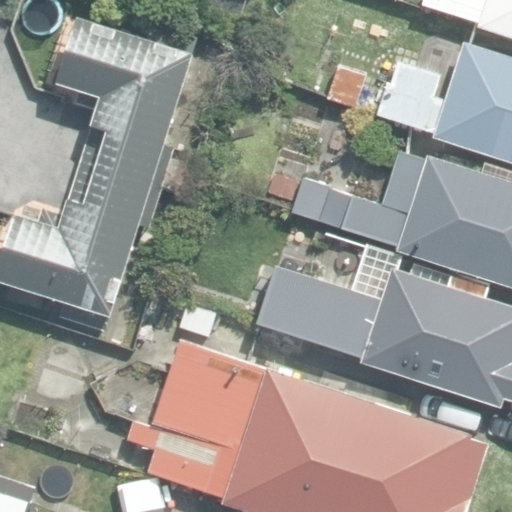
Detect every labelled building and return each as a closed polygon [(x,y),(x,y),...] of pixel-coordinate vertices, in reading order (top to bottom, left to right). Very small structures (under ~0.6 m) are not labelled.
[(218,16),(222,0),(178,0),(177,5),(218,16)] [(481,27),(511,37),(511,0),(423,0),(424,0),(484,20),(481,27)] [(0,271),(0,281),(112,316),(195,53),(79,15),(59,82),(103,96),(67,213),(43,205),(39,219),(18,213),(0,271)] [(435,136),(511,161),(511,53),(468,39),(448,99),(435,94),(442,73),(401,59),(394,82),(390,80),(379,113),(437,132),(435,136)] [(329,96),(358,106),(370,71),(341,62),(329,96)] [(400,249),(511,284),(511,165),(490,159),(487,170),(431,153),(430,156),(402,148),(385,203),(305,178),(294,211),(401,245),(400,249)] [(365,360),(504,405),(507,396),(511,397),(511,303),(487,296),(491,284),(455,272),(451,283),(394,264),(383,299),(277,265),(259,321),(366,356),(365,360)] [(225,502),(256,511),(469,511),(492,441),(476,436),(477,432),(185,339),(158,426),(137,419),(131,438),(158,447),(151,470),(227,495),(225,502)]
